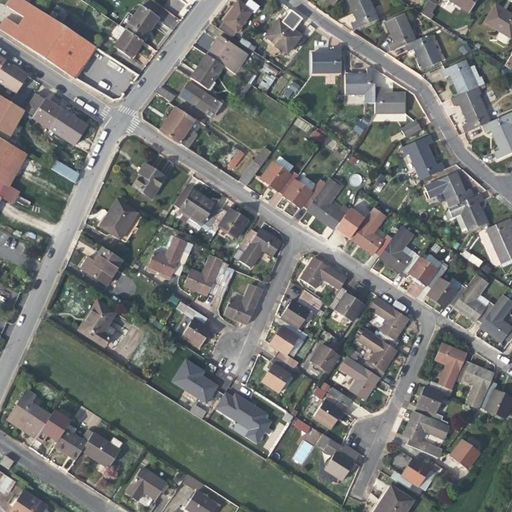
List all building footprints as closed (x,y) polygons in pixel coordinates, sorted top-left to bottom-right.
[(6,18),(0,26),(0,28),(75,78),(81,69),(85,64),(87,60),(95,48),(61,26),(47,17),(21,0),(9,0),(5,6),(23,18),(18,26),(6,18)] [(251,0),(248,0),(244,6),(252,12),(257,5),(251,0)] [(354,31),(378,20),(368,0),(348,0),(347,1),(352,13),(356,21),(351,23),(354,31)] [(430,0),(427,0),(419,13),(431,20),(436,12),(430,8),(434,2),(430,0)] [(449,0),(467,11),(474,0),(449,0)] [(252,12),(244,6),(238,1),(230,12),(222,22),(223,23),(235,32),(236,33),(252,12)] [(55,5),(47,17),(61,26),(68,14),(55,5)] [(485,22),(499,31),(510,38),(511,34),(511,19),(510,19),(511,16),(510,15),(507,13),(505,16),(502,13),(503,11),(495,5),(485,22)] [(140,6),(124,30),(142,42),(148,33),(147,32),(151,26),(157,18),(140,6)] [(391,51),(405,45),(415,41),(403,14),(384,22),(390,35),(393,42),(388,44),(391,51)] [(292,30),(280,22),(278,25),(275,23),(265,37),(287,53),(300,36),(292,30)] [(231,38),(235,32),(223,23),(218,29),(231,38)] [(136,50),(142,42),(124,30),(119,26),(113,36),(119,40),(114,47),(131,59),(136,50)] [(506,43),(510,38),(499,31),(496,37),(497,40),(503,44),(506,43)] [(429,34),(415,41),(405,45),(408,52),(413,49),(416,56),(422,69),(441,61),(429,34)] [(213,45),(208,53),(224,64),(222,66),(234,74),(247,55),(219,37),(213,45)] [(341,54),(340,47),(332,47),(332,53),(325,53),(311,53),(311,73),(341,73),(341,54)] [(106,55),(95,48),(87,60),(98,67),(106,55)] [(206,55),(222,66),(224,64),(208,53),(206,55)] [(212,82),(222,66),(206,55),(205,55),(198,66),(189,79),(209,92),(214,84),(212,82)] [(449,76),(468,68),(464,60),(441,71),(444,78),(449,76)] [(0,83),(16,93),(27,76),(16,69),(5,62),(0,69),(0,83)] [(262,69),(267,72),(274,77),(278,72),(265,63),(262,69)] [(468,68),(449,76),(454,86),(458,95),(477,87),(481,85),(473,66),(468,68)] [(124,94),(81,69),(75,78),(113,102),(120,100),(124,94)] [(364,103),(374,102),(374,88),(374,69),(366,69),(366,74),(359,74),(344,75),(344,95),(364,95),(364,103)] [(275,78),(274,77),(267,72),(257,88),(265,93),(275,78)] [(236,86),(246,92),(251,85),(241,79),(236,86)] [(299,86),(293,82),(288,89),(295,93),(299,86)] [(207,114),(216,101),(187,83),(183,89),(179,95),(207,114)] [(244,95),(246,92),(236,86),(234,89),(244,95)] [(174,96),(161,87),(156,94),(169,103),(174,96)] [(382,87),(374,88),(374,102),(374,114),(404,114),(403,93),(393,93),(382,93),(382,87)] [(480,94),(477,87),(458,95),(450,99),(454,106),(459,104),(463,113),(468,124),(463,126),(466,133),(482,125),(489,122),(477,96),(480,94)] [(260,91),(257,95),(265,101),(268,96),(260,91)] [(0,97),(0,139),(5,142),(15,125),(23,112),(24,111),(0,97)] [(32,118),(49,129),(62,110),(54,104),(45,99),(32,118)] [(165,122),(159,131),(186,148),(196,135),(188,130),(194,120),(174,108),(169,116),(166,114),(164,117),(162,120),(165,122)] [(75,119),(62,110),(49,129),(74,146),(87,126),(75,119)] [(498,149),(511,142),(511,111),(489,122),(482,125),(485,132),(490,130),(494,139),(498,149)] [(360,135),(367,124),(360,119),(352,129),(360,135)] [(416,120),(400,128),(405,138),(421,129),(416,120)] [(314,129),(310,135),(320,143),(324,137),(314,129)] [(420,180),(443,170),(440,162),(435,164),(431,156),(427,145),(432,143),(429,136),(401,148),(404,156),(408,154),(420,180)] [(0,181),(4,184),(9,186),(27,154),(5,142),(0,139),(0,181)] [(511,142),(498,149),(494,151),(497,159),(511,152),(511,142)] [(238,150),(234,147),(223,162),(227,165),(238,150)] [(51,168),(76,181),(80,173),(56,160),(51,168)] [(252,161),(237,182),(245,187),(260,166),(252,161)] [(278,193),(280,189),(290,175),(272,162),(260,180),(273,189),(278,193)] [(165,178),(144,164),(137,174),(140,176),(137,180),(132,186),(151,198),(165,178)] [(442,193),(449,208),(456,204),(473,197),(470,190),(464,192),(460,184),(455,172),(437,180),(442,193)] [(290,175),(280,189),(285,193),(294,180),(295,179),(290,175)] [(299,210),(303,204),(311,192),(294,180),(285,193),(283,196),(282,197),(293,205),(299,210)] [(329,180),(321,190),(308,209),(307,210),(320,220),(334,229),(348,210),(342,206),(337,212),(328,205),(340,188),(329,180)] [(429,199),(442,193),(437,180),(425,186),(424,188),(429,199)] [(316,186),(311,192),(303,204),(308,209),(321,190),(316,186)] [(184,215),(190,219),(204,196),(199,193),(193,189),(192,192),(185,188),(172,207),(184,215)] [(456,204),(460,214),(468,231),(486,223),(481,211),(477,204),(482,201),(479,194),(473,197),(456,204)] [(190,219),(201,226),(214,206),(215,204),(212,201),(204,196),(190,219)] [(137,213),(116,200),(108,212),(99,226),(120,239),(137,213)] [(460,214),(456,204),(449,208),(445,215),(447,220),(460,214)] [(220,210),(214,206),(201,226),(200,227),(206,231),(220,210)] [(373,255),(374,254),(376,250),(381,254),(392,239),(386,235),(383,240),(373,233),(385,217),(373,209),(351,240),(364,249),(373,255)] [(218,227),(227,214),(220,210),(206,231),(213,235),(218,227)] [(229,210),(227,214),(218,227),(236,238),(247,221),(240,217),(229,210)] [(187,223),(190,219),(184,215),(181,219),(187,223)] [(198,230),(200,227),(201,226),(190,219),(187,223),(198,230)] [(509,220),(486,229),(501,264),(511,259),(511,240),(511,238),(507,228),(511,226),(509,220)] [(401,227),(392,239),(381,254),(379,257),(378,258),(393,269),(405,277),(407,274),(420,257),(405,246),(412,235),(401,227)] [(260,229),(256,234),(244,252),(239,260),(250,268),(261,251),(271,258),(281,243),(271,236),(260,229)] [(244,252),(256,234),(250,230),(238,248),(244,252)] [(172,274),(173,272),(181,252),(185,244),(173,238),(165,256),(155,251),(148,267),(171,277),(172,274)] [(122,261),(102,247),(96,257),(92,262),(87,258),(80,269),(106,285),(122,261)] [(479,267),(483,261),(465,250),(461,255),(479,267)] [(181,252),(173,272),(181,275),(189,255),(181,252)] [(208,292),(221,262),(209,256),(201,275),(191,270),(184,286),(198,292),(207,296),(208,292)] [(438,270),(436,269),(420,257),(407,274),(417,281),(426,287),(428,284),(438,270)] [(321,279),(339,290),(339,289),(346,279),(313,258),(305,270),(300,279),(314,289),(321,279)] [(221,262),(208,292),(216,295),(226,271),(229,265),(221,262)] [(438,270),(428,284),(433,288),(439,278),(446,269),(439,265),(436,269),(438,270)] [(169,281),(171,277),(148,267),(146,271),(169,281)] [(232,274),(226,271),(216,295),(222,298),(232,274)] [(473,303),(479,294),(486,284),(475,276),(467,288),(455,304),(453,307),(464,315),(473,322),(474,322),(476,320),(483,310),(473,303)] [(456,291),(447,284),(439,278),(433,288),(430,291),(427,296),(437,303),(444,308),(447,303),(450,300),(456,291)] [(447,284),(456,291),(461,284),(452,278),(447,284)] [(456,291),(450,300),(455,304),(467,288),(461,284),(456,291)] [(252,311),(261,290),(249,285),(241,304),(231,299),(224,315),(246,325),(252,311)] [(352,298),(339,289),(339,290),(328,307),(351,322),(363,305),(352,298)] [(314,316),(322,303),(304,292),(296,304),(309,312),(314,316)] [(483,310),(476,320),(482,324),(495,305),(479,294),(473,303),(483,310)] [(179,300),(173,296),(168,304),(174,308),(179,300)] [(503,337),(510,327),(501,320),(511,305),(511,303),(501,296),(495,305),(482,324),(479,327),(492,336),(500,342),(503,337)] [(379,331),(394,340),(401,330),(408,319),(376,298),(369,309),(386,320),(379,331)] [(93,314),(81,332),(103,347),(114,329),(108,325),(116,313),(97,300),(90,311),(93,314)] [(309,312),(296,304),(291,301),(285,310),(280,318),(289,324),(298,329),(309,312)] [(188,316),(202,326),(207,319),(180,302),(176,309),(188,316)] [(93,314),(90,311),(85,319),(77,330),(81,332),(93,314)] [(202,326),(188,316),(178,332),(182,335),(181,337),(199,348),(205,339),(210,330),(202,326)] [(289,324),(285,330),(303,342),(307,335),(298,329),(289,324)] [(511,324),(510,327),(503,337),(510,341),(511,337),(511,324)] [(303,342),(285,330),(280,327),(275,335),(269,344),(280,351),(292,358),(303,342)] [(374,352),(381,341),(375,337),(364,330),(357,341),(374,352)] [(394,340),(379,331),(375,337),(381,341),(393,348),(397,342),(394,340)] [(374,352),(367,363),(382,373),(389,362),(397,351),(393,348),(381,341),(374,352)] [(327,374),(339,356),(331,351),(320,344),(309,362),(327,374)] [(438,385),(450,390),(454,380),(462,362),(465,354),(453,349),(442,344),(435,361),(446,366),(438,385)] [(298,363),(292,358),(280,351),(272,363),(290,375),(298,363)] [(371,390),(378,379),(361,367),(346,357),(338,369),(356,380),(349,391),(364,400),(371,390)] [(186,360),(172,382),(206,404),(217,386),(201,376),(204,372),(186,360)] [(382,373),(367,363),(365,361),(361,367),(378,379),(382,373)] [(461,383),(462,381),(468,365),(462,362),(454,380),(461,383)] [(279,393),(290,375),(272,363),(268,371),(261,381),(279,393)] [(469,364),(468,365),(462,381),(473,385),(465,403),(478,409),(481,402),(489,381),(493,373),(482,369),(469,364)] [(481,402),(487,404),(493,390),(496,384),(489,381),(481,402)] [(452,391),(450,390),(438,385),(432,382),(429,388),(442,394),(449,396),(452,391)] [(416,406),(422,408),(434,413),(442,394),(429,388),(425,386),(420,396),(416,406)] [(331,389),(324,400),(342,412),(349,401),(349,400),(331,389)] [(26,390),(9,415),(30,428),(27,433),(35,439),(50,416),(31,403),(36,396),(26,390)] [(511,398),(504,395),(493,390),(487,404),(485,410),(504,419),(511,400),(511,398)] [(225,393),(215,408),(250,430),(246,436),(257,443),(264,432),(269,434),(271,430),(267,428),(270,422),(264,418),(266,414),(235,394),(233,398),(225,393)] [(337,419),(342,412),(324,400),(312,418),(330,430),(337,419)] [(202,419),(206,411),(193,404),(189,412),(202,419)] [(434,413),(422,408),(419,414),(439,422),(442,416),(434,413)] [(54,410),(50,416),(35,439),(43,444),(48,436),(53,440),(57,442),(68,425),(71,421),(54,410)] [(409,438),(420,443),(425,432),(443,440),(449,426),(439,422),(419,414),(413,411),(408,424),(403,436),(409,438)] [(18,428),(27,433),(30,428),(9,415),(6,420),(18,428)] [(296,418),(292,425),(306,433),(310,426),(296,418)] [(76,430),(68,425),(57,442),(54,446),(65,454),(75,460),(81,451),(86,444),(73,435),(76,430)] [(303,438),(314,445),(321,433),(311,427),(303,438)] [(120,450),(118,449),(109,444),(93,433),(86,444),(81,451),(96,461),(108,469),(120,450)] [(343,444),(341,446),(323,435),(316,445),(333,456),(324,470),(341,482),(349,469),(354,463),(357,457),(359,454),(343,444)] [(109,444),(118,449),(121,444),(113,438),(109,444)] [(420,443),(409,438),(406,445),(425,453),(428,446),(420,443)] [(291,459),(301,465),(314,446),(304,439),(291,459)] [(479,453),(461,440),(455,449),(449,457),(466,470),(479,453)] [(0,463),(8,469),(14,461),(5,455),(0,463)] [(400,476),(417,488),(429,469),(411,458),(405,467),(400,476)] [(433,463),(429,469),(447,481),(451,475),(433,463)] [(165,483),(142,468),(126,493),(138,500),(143,493),(147,496),(154,500),(165,483)] [(0,471),(0,491),(2,493),(11,479),(0,471)] [(422,490),(417,488),(400,476),(394,472),(390,478),(418,496),(422,490)] [(195,489),(199,482),(187,474),(182,481),(195,489)] [(405,511),(412,501),(390,487),(384,497),(381,502),(384,503),(378,511),(405,511)] [(41,511),(45,506),(21,490),(6,511),(41,511)] [(195,491),(184,508),(189,511),(211,511),(217,505),(195,491)]
